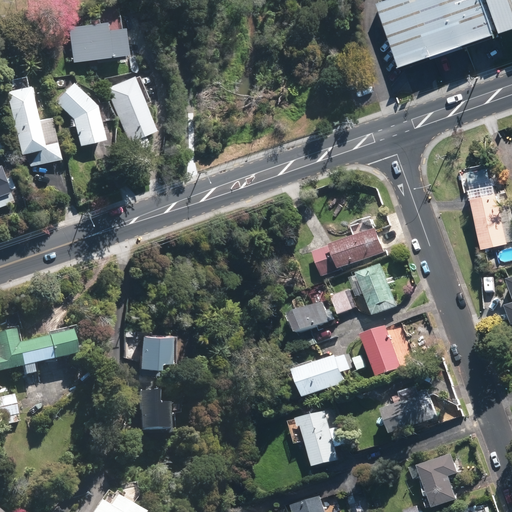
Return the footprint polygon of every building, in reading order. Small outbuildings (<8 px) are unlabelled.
[(489,38),(476,0),(393,0),(378,5),(400,68),(489,38)] [(511,0),(486,0),(499,35),(511,30),(511,0)] [(110,21),(71,26),(76,60),(132,52),(128,26),(111,28),(110,21)] [(347,78),(351,96),(372,91),(368,74),(347,78)] [(133,76),(107,86),(133,151),(145,146),(141,136),(155,130),(133,76)] [(108,137),(100,103),(76,82),(56,101),(75,117),(82,144),(108,137)] [(26,90),(7,94),(19,154),(29,152),(32,165),(57,160),(48,119),(33,123),(26,90)] [(493,182),(488,160),(466,165),(471,186),(493,182)] [(496,190),(474,195),(484,244),(505,240),(496,190)] [(378,233),(316,254),(323,275),(385,254),(378,233)] [(384,267),(362,275),(377,314),(398,306),(384,267)] [(307,268),(302,270),(304,277),(310,275),(307,268)] [(352,291),(336,297),(341,314),(358,308),(352,291)] [(324,304),(295,315),(301,332),(330,321),(324,304)] [(388,327),(366,335),(380,374),(402,366),(388,327)] [(0,369),(72,352),(67,332),(16,344),(13,331),(0,333),(0,369)] [(166,333),(139,334),(139,367),(153,367),(153,357),(166,357),(166,333)] [(340,358),(300,372),(308,395),(348,381),(340,358)] [(153,393),(138,393),(138,432),(166,432),(165,405),(153,405),(153,393)] [(430,394),(386,410),(394,431),(438,415),(430,394)] [(14,397),(0,399),(0,425),(18,421),(14,397)] [(331,412),(305,419),(318,463),(337,458),(329,427),(335,425),(331,412)] [(453,457),(422,467),(435,505),(459,497),(451,473),(458,470),(453,457)] [(326,511),(322,498),(300,506),(301,511),(326,511)]
